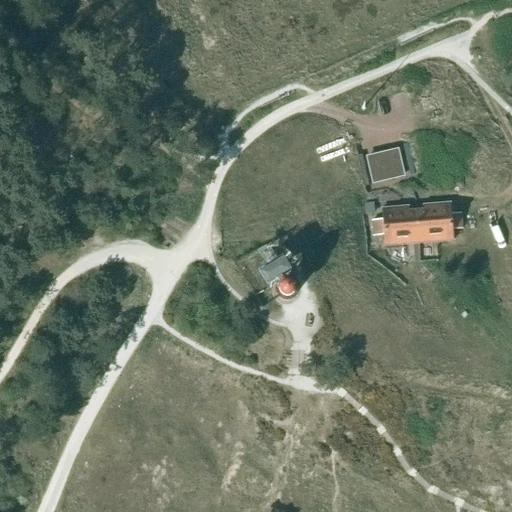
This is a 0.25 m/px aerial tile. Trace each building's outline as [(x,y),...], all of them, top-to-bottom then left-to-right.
[(396,151),(382,154),(388,179),(402,176),(396,151)] [(382,154),(367,158),(373,183),(388,179),(382,154)] [(415,213),(418,244),(452,241),(452,231),(462,230),(460,214),(450,215),(450,204),(423,206),(423,212),(415,213)] [(418,244),(415,213),(408,213),(408,207),(381,210),(382,220),(372,221),(373,237),(383,236),(384,247),(418,244)] [(281,264),(263,275),(267,282),(274,278),(278,285),(277,286),(277,287),(276,288),(276,289),(276,290),(276,291),(276,292),(276,293),(276,294),(276,295),(277,296),(277,297),(278,298),(278,299),(279,299),(280,300),(281,301),(282,301),(283,301),(284,302),(285,302),(286,302),(287,302),(288,302),(289,302),(290,301),(291,300),(292,300),(293,299),(294,298),(295,297),(295,296),(295,295),(296,295),(296,294),(296,293),(296,292),(296,291),(296,290),(296,289),(296,288),(295,288),(295,287),(295,286),(294,286),(294,285),(293,284),(292,284),(292,283),(291,283),(291,282),(290,282),(289,282),(288,282),(287,281),(286,281),(285,281),(284,281),(284,282),(283,282),(282,281),(279,275),(286,271),(281,264)]
